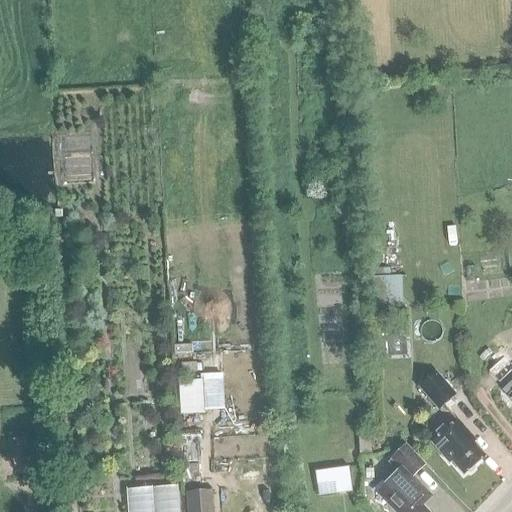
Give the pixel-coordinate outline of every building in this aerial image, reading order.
[(399,277),(370,279),(372,304),(400,303),(399,277)] [(405,328),(375,329),(376,359),(406,358),(405,328)] [(487,370),(499,383),(511,370),(511,343),(492,361),(495,364),(487,370)] [(457,396),(435,372),(416,388),(438,412),(457,396)] [(177,414),(201,413),(200,379),(175,380),(177,414)] [(458,421),(432,444),(449,464),(451,462),(464,476),(466,474),(470,474),(474,471),(474,467),(485,458),(468,438),(470,436),(458,421)] [(370,433),(358,434),(359,452),(371,451),(370,433)] [(388,461),(399,471),(376,496),(393,511),(425,511),(422,509),(432,498),(412,478),(423,467),(403,447),(388,461)] [(315,484),(349,479),(348,467),(313,472),(315,484)] [(178,511),(177,487),(126,490),(126,511),(178,511)] [(212,511),(210,491),(185,493),(186,511),(212,511)]
